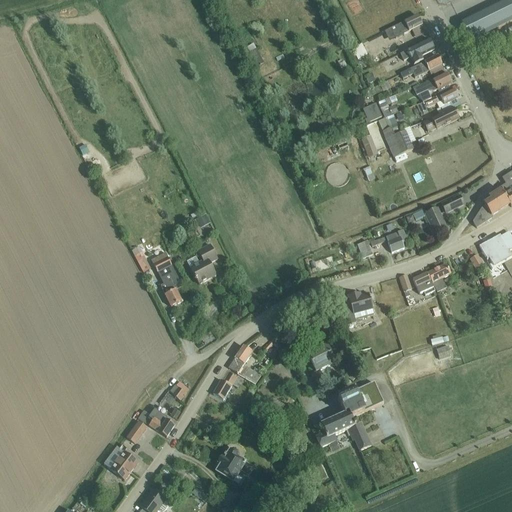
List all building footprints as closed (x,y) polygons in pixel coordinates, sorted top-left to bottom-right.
[(511,0),(507,0),(461,23),(470,43),(511,22),(511,0)] [(417,17),(387,31),(389,35),(390,37),(393,35),(395,40),(412,32),(414,37),(425,32),(417,17)] [(475,51),(480,60),(510,45),(505,36),(475,51)] [(410,59),(414,67),(423,62),(421,57),(434,51),(429,41),(400,55),(404,62),(410,59)] [(352,50),(358,61),(367,56),(361,45),(352,50)] [(256,50),(250,54),(257,68),(263,64),(256,50)] [(437,57),(400,76),(403,81),(409,77),(414,75),(416,79),(429,73),(431,76),(433,75),(435,78),(445,73),(441,66),(437,57)] [(391,61),(394,67),(400,64),(397,58),(391,61)] [(436,94),(438,97),(439,97),(440,98),(451,92),(448,86),(450,85),(446,76),(418,89),(417,88),(412,90),(416,97),(434,89),(433,87),(435,86),(438,92),(437,93),(436,94)] [(385,91),(398,85),(395,78),(382,85),(385,91)] [(411,86),(406,89),(407,92),(412,90),(417,88),(418,87),(417,83),(411,86)] [(439,97),(438,97),(424,103),(426,109),(442,102),(444,107),(458,100),(453,91),(451,92),(440,98),(439,97)] [(385,101),(378,104),(384,120),(391,117),(398,114),(394,106),(388,109),(385,101)] [(426,109),(424,103),(416,107),(419,114),(427,111),(426,109)] [(374,106),(367,110),(371,117),(378,113),(374,106)] [(453,110),(423,124),(428,133),(444,125),(445,127),(458,120),(453,110)] [(384,120),(378,122),(382,133),(383,133),(386,140),(394,159),(413,151),(405,133),(403,130),(400,131),(393,134),(390,127),(389,127),(388,124),(386,119),(384,120)] [(400,131),(397,124),(390,127),(393,134),(400,131)] [(408,129),(413,141),(417,139),(412,127),(408,129)] [(378,155),(370,137),(361,141),(369,159),(378,155)] [(91,152),(85,155),(89,163),(95,160),(91,152)] [(328,180),(347,175),(342,156),(322,162),(328,180)] [(511,172),(502,179),(505,185),(499,189),(500,191),(488,199),(489,199),(486,201),(488,203),(484,206),(472,223),(476,229),(492,219),(491,217),(509,205),(511,208),(511,207),(511,172)] [(441,206),(445,214),(463,206),(459,198),(441,206)] [(425,216),(434,234),(445,228),(437,210),(425,216)] [(210,225),(205,216),(196,220),(201,229),(210,225)] [(401,244),(406,242),(403,232),(386,238),(391,254),(404,250),(401,244)] [(511,258),(500,236),(479,248),(487,262),(489,261),(494,269),(511,258)] [(372,248),(385,243),(384,239),(374,243),(373,239),(366,242),(366,243),(357,246),(362,259),(372,256),(368,245),(370,244),(372,248)] [(187,263),(190,269),(199,286),(216,277),(209,265),(217,261),(210,247),(198,253),(203,263),(199,265),(196,258),(187,263)] [(134,258),(143,274),(151,271),(142,254),(134,258)] [(165,254),(151,262),(153,266),(163,286),(160,287),(171,309),(182,303),(176,292),(183,288),(168,259),(165,254)] [(483,268),(477,257),(469,261),(475,272),(483,268)] [(441,280),(450,275),(445,265),(427,274),(436,294),(446,289),(441,280)] [(423,293),(424,297),(434,292),(426,275),(412,281),(419,295),(423,293)] [(408,292),(411,291),(406,276),(399,279),(405,299),(410,297),(408,292)] [(394,281),(388,283),(391,291),(397,289),(394,281)] [(372,311),(373,311),(369,295),(356,298),(355,295),(347,297),(348,301),(350,309),(343,311),(348,327),(355,325),(354,321),(373,316),(372,311)] [(446,336),(433,336),(433,347),(439,347),(439,345),(446,345),(446,336)] [(320,371),(335,364),(327,347),(309,355),(317,372),(313,374),(317,383),(324,380),(320,371)] [(440,347),(440,358),(452,358),(452,347),(440,347)] [(237,376),(254,387),(260,377),(243,366),(252,354),(243,348),(228,370),(237,376)] [(238,389),(243,380),(237,377),(236,378),(228,374),(223,383),(221,382),(213,396),(223,402),(231,388),(231,387),(232,385),(238,389)] [(173,396),(180,402),(186,395),(184,393),(187,389),(180,384),(176,388),(178,389),(173,396)] [(347,432),(349,437),(351,437),(354,443),(355,442),(360,453),(372,447),(364,431),(363,431),(360,425),(355,427),(352,419),(384,404),(374,384),(338,401),(345,416),(322,427),(325,435),(316,439),(321,450),(331,446),(329,441),(347,432)] [(139,421),(146,426),(149,427),(149,428),(167,439),(174,427),(166,422),(168,420),(155,411),(150,418),(144,413),(139,421)] [(170,417),(176,420),(179,414),(174,411),(170,417)] [(138,423),(126,440),(134,446),(146,429),(138,423)] [(211,430),(220,436),(223,431),(214,425),(211,430)] [(248,476),(253,469),(236,458),(237,457),(237,456),(237,455),(237,454),(236,453),(235,452),(233,451),(232,451),(231,452),(230,452),(229,453),(228,453),(225,458),(223,460),(222,459),(218,465),(221,466),(216,473),(233,484),(241,472),(248,476)] [(110,471),(125,482),(138,464),(123,454),(110,471)] [(143,510),(141,511),(157,511),(159,510),(162,511),(164,511),(170,505),(165,501),(166,500),(153,491),(141,509),(143,510)]
